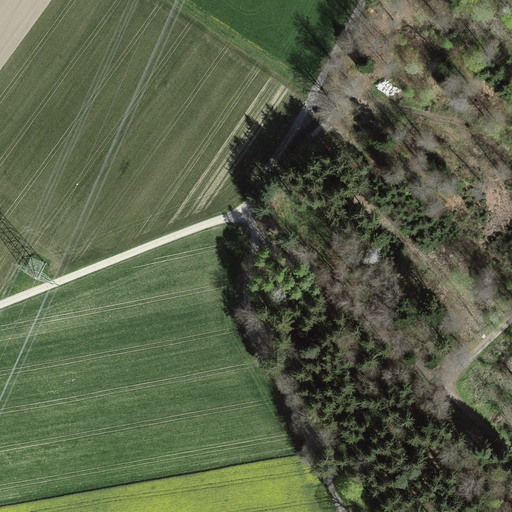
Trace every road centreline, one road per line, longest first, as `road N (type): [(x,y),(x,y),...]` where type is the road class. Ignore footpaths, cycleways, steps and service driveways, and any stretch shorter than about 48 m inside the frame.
road 1 (track): [(511,457),(338,290),(287,246),(257,237)]
road 2 (track): [(344,511),(248,315),(257,237),(251,209)]
road 3 (track): [(251,209),(0,305)]
road 4 (track): [(251,209),(314,91)]
